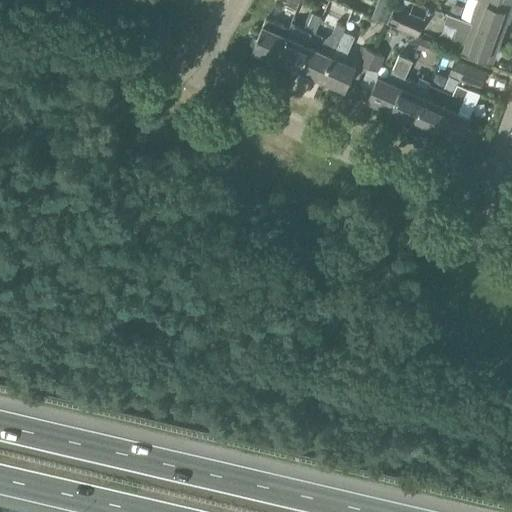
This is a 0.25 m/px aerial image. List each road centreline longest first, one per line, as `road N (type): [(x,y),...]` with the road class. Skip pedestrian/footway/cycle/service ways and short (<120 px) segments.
road 1 (motorway): [(364,511),(0,427)]
road 2 (residential): [(481,199),(301,131),(191,71)]
road 3 (motorway): [(0,480),(135,511)]
